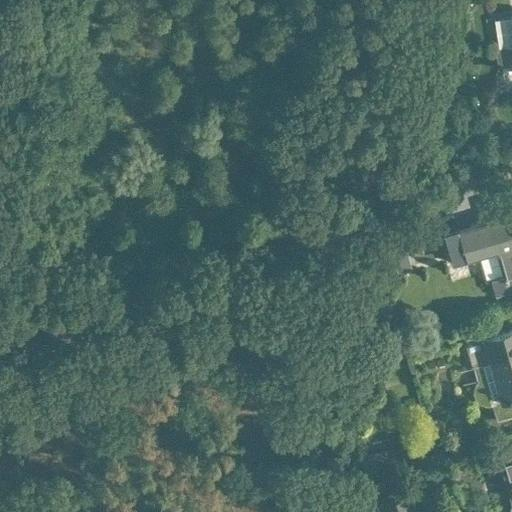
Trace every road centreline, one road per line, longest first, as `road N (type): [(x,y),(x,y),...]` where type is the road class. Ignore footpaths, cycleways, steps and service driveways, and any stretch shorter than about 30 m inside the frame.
road 1 (residential): [(298,511),(359,216),(369,201),(400,202),(511,173)]
road 2 (track): [(0,336),(187,264),(359,216)]
road 3 (track): [(408,0),(369,201)]
